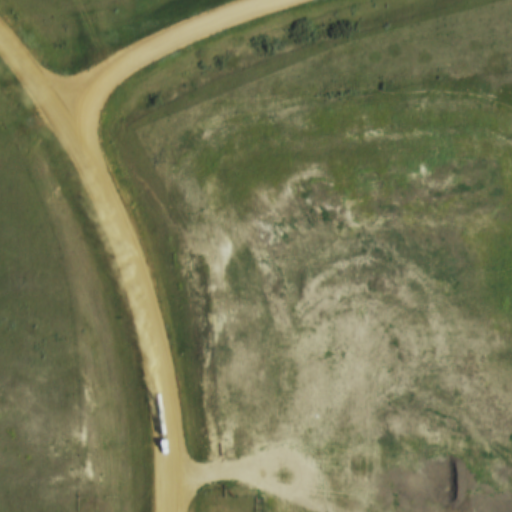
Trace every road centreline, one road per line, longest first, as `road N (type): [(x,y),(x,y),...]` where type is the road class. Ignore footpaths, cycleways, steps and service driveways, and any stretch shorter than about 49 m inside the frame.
road 1 (tertiary): [(66,123),(128,244),(149,312),(166,428),(163,511)]
road 2 (track): [(480,511),(354,483),(165,479)]
road 3 (residential): [(66,123),(123,73),(300,0)]
